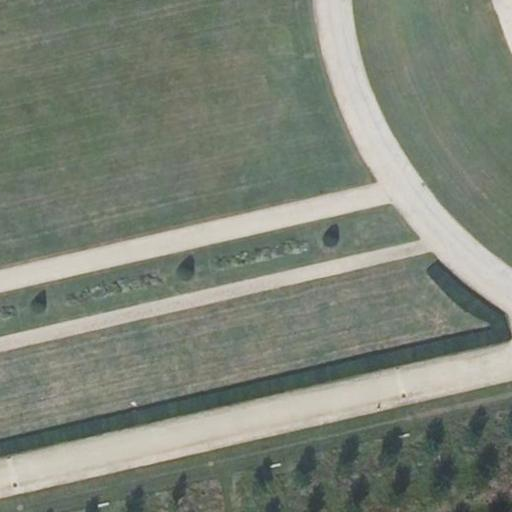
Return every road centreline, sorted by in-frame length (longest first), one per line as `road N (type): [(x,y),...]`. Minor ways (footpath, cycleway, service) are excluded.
road 1 (track): [(0,469),(511,349)]
road 2 (track): [(0,342),(446,239)]
road 3 (track): [(409,190),(0,284)]
road 4 (track): [(409,190),(374,114),(346,0)]
road 5 (track): [(511,291),(446,239),(409,190)]
